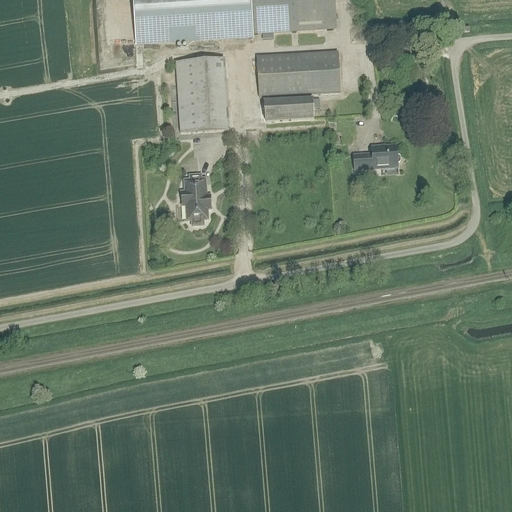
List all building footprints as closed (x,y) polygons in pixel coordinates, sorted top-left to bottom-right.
[(132,0),(135,47),(253,40),(253,37),(336,32),(333,0),(132,0)] [(339,96),(337,54),(256,60),(259,101),(339,96)] [(176,65),(180,136),(228,133),(224,62),(176,65)] [(265,124),(313,121),(312,102),(263,105),(265,124)] [(331,130),(340,130),(339,120),(330,121),(331,130)] [(353,158),(354,173),(382,171),(381,168),(397,167),(396,165),(398,164),(399,163),(399,159),(398,157),(396,157),(395,148),(371,149),(371,157),(353,158)] [(185,195),(181,195),(182,208),(186,208),(187,223),(191,223),(192,228),(203,227),(202,222),(207,222),(206,212),(210,211),(209,198),(205,198),(204,182),(200,182),(200,178),(189,179),(190,183),(184,183),(185,195)]
